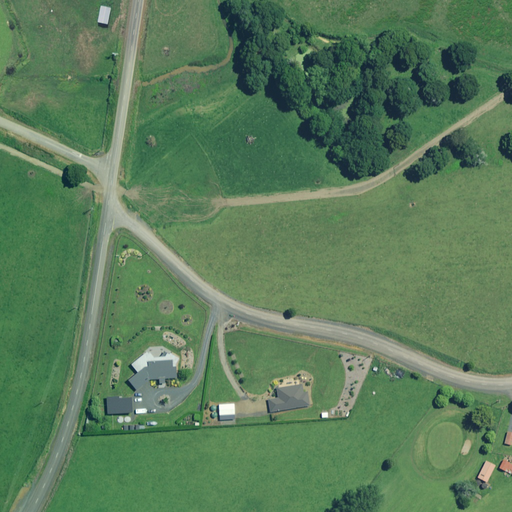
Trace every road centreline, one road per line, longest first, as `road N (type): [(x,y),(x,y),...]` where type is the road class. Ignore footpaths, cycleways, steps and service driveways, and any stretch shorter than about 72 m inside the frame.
road 1 (unclassified): [(107,213),(233,308),(360,338),(466,382),(511,384)]
road 2 (unclassified): [(31,511),(84,362),(107,213)]
road 3 (unclassified): [(113,171),(139,0)]
road 4 (unclassified): [(0,122),(113,171)]
